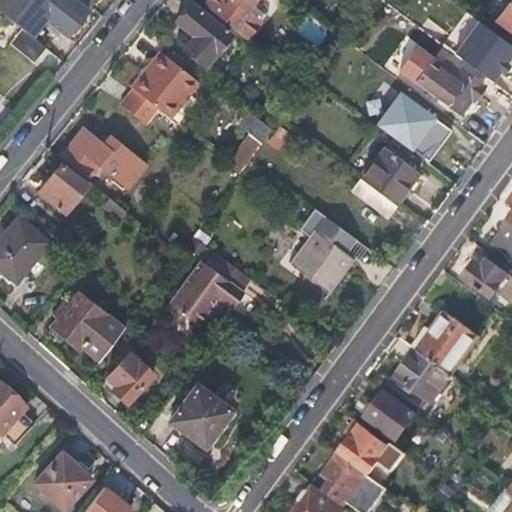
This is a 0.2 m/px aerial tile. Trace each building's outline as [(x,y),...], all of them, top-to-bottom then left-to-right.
[(0,0),(0,10),(23,29),(24,30),(39,12),(67,35),(88,10),(75,0),(0,0)] [(209,0),(205,5),(243,35),(258,16),(251,11),(258,2),(256,0),(209,0)] [(511,0),(509,0),(496,18),(511,29),(511,0)] [(264,8),(258,2),(251,11),(258,16),(264,8)] [(191,4),(178,20),(199,38),(189,52),(205,65),(228,34),(191,4)] [(511,55),(511,46),(478,20),(453,52),(491,82),(511,55)] [(24,30),(23,29),(11,43),(34,62),(46,47),(24,30)] [(350,45),(340,37),(331,50),(341,58),(350,45)] [(398,68),(459,112),(470,97),(473,99),(483,85),(467,74),(466,75),(445,60),(437,71),(429,65),(433,60),(415,47),(398,68)] [(160,53),(132,89),(157,109),(170,119),(199,84),(160,53)] [(157,109),(132,89),(121,104),(145,124),(157,109)] [(427,160),(449,130),(432,117),(398,94),(377,123),(409,148),(410,147),(427,160)] [(272,129),(247,109),(236,123),(245,131),(261,144),(272,129)] [(146,162),(109,133),(101,143),(85,130),(63,156),(89,176),(99,165),(127,188),(146,162)] [(261,144),(245,131),(222,161),(238,174),(249,159),(261,144)] [(383,147),(359,178),(395,204),(418,173),(383,147)] [(115,203),(89,183),(87,184),(62,164),(40,191),(65,211),(85,187),(110,208),(115,203)] [(395,204),(359,178),(350,191),(385,217),(395,204)] [(347,253),(357,239),(315,207),(301,226),(310,233),(298,248),(301,250),(304,269),(302,272),(330,292),(354,259),(347,253)] [(18,217),(0,240),(0,278),(6,272),(17,280),(48,242),(18,217)] [(511,218),(496,239),(511,250),(511,218)] [(365,245),(357,239),(347,253),(354,259),(365,245)] [(298,248),(289,261),(302,272),(304,269),(301,250),(298,248)] [(483,265),(489,258),(475,248),(470,255),(475,259),(483,265)] [(249,275),(214,249),(206,261),(200,257),(167,301),(195,323),(208,307),(219,315),(229,302),(233,305),(244,290),(241,287),(249,275)] [(511,301),(511,299),(511,275),(489,258),(483,265),(475,259),(463,276),(490,296),(495,289),(511,301)] [(79,346),(97,362),(121,330),(78,292),(51,326),(76,349),(79,346)] [(445,309),(417,347),(452,373),(480,336),(445,309)] [(452,373),(417,347),(397,375),(432,401),(452,373)] [(130,353),(108,376),(116,384),(114,388),(128,402),(153,375),(130,353)] [(0,380),(0,429),(18,445),(37,424),(25,411),(29,407),(0,380)] [(198,385),(172,419),(206,446),(232,410),(198,385)] [(367,413),(398,436),(414,412),(385,390),(367,413)] [(138,414),(129,424),(143,436),(151,424),(138,414)] [(353,435),(341,449),(369,469),(388,445),(366,427),(357,438),(353,435)] [(367,472),(339,451),(327,467),(336,473),(325,487),(345,502),(347,499),(364,511),(369,511),(388,487),(367,472)] [(63,453),(37,481),(66,508),(91,478),(63,453)] [(129,511),(133,508),(106,487),(87,511),(129,511)] [(342,511),(344,509),(313,487),(294,511),(342,511)] [(428,498),(441,508),(449,496),(437,487),(428,498)] [(505,511),(511,503),(511,493),(509,491),(505,488),(487,511),(505,511)]
